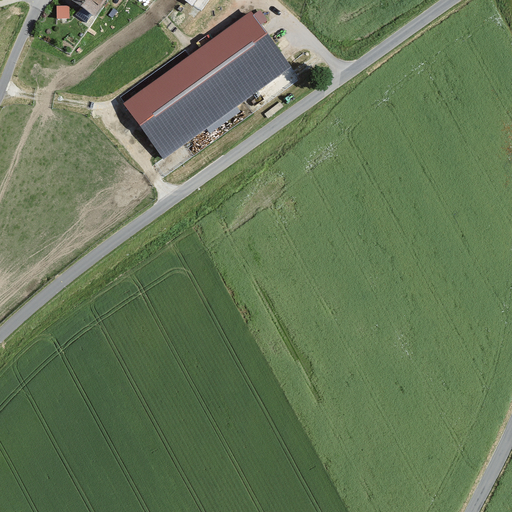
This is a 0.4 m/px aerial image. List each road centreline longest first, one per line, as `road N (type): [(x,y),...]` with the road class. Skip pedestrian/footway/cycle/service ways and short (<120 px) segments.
road 1 (tertiary): [(446,0),(49,290),(0,337)]
road 2 (unknown): [(105,113),(252,0)]
